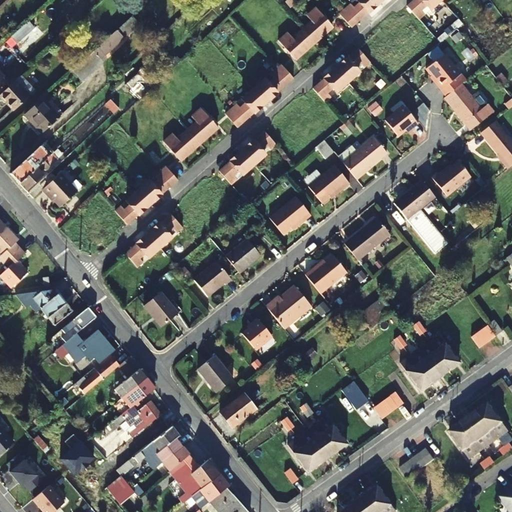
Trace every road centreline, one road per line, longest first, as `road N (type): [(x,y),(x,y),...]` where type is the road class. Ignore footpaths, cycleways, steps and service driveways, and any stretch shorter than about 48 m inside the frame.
road 1 (residential): [(78,274),(395,0)]
road 2 (residential): [(157,369),(450,130)]
road 3 (residential): [(298,511),(511,357)]
road 4 (residential): [(157,369),(267,511)]
road 5 (residential): [(78,274),(157,369)]
road 6 (residential): [(0,181),(78,274)]
